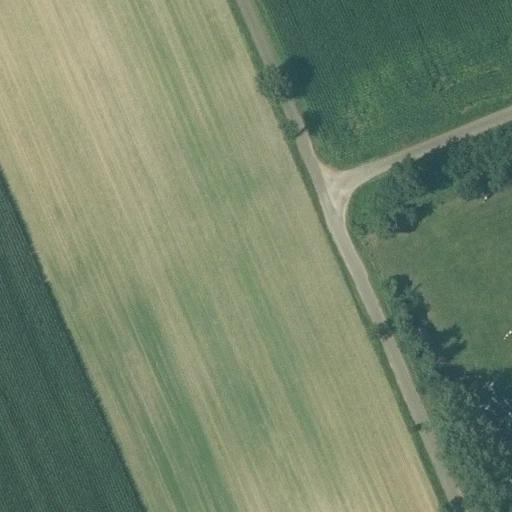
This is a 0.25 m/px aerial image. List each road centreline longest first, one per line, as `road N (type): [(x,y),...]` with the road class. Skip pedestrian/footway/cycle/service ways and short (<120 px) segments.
road 1 (unclassified): [(320,192),(459,511)]
road 2 (unclassified): [(239,0),(320,192)]
road 3 (unclassified): [(320,192),(511,115)]
